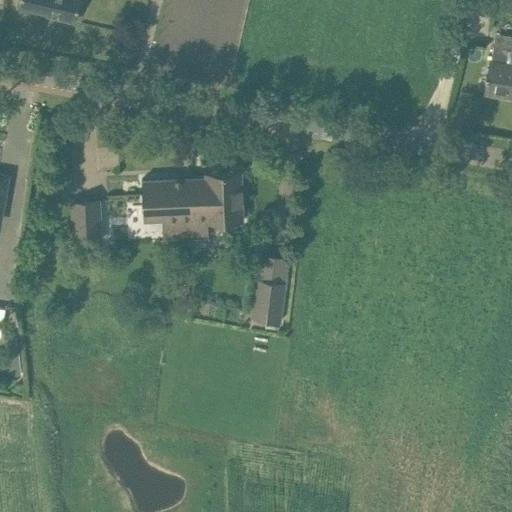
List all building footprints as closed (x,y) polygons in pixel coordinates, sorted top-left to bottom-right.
[(76,21),(80,1),(80,0),(20,0),(20,5),(59,14),(58,17),(76,21)] [(511,34),(496,32),(488,76),(486,75),(485,80),(488,80),(486,92),(487,92),(487,90),(511,94),(511,34)] [(195,216),(185,217),(185,219),(208,218),(209,222),(243,220),(241,170),(206,171),(206,176),(193,177),(195,216)] [(0,221),(8,175),(0,173),(0,221)] [(193,177),(142,179),(144,220),(185,219),(185,217),(195,216),(193,177)] [(74,241),(102,239),(99,199),(72,201),(74,241)] [(258,277),(253,317),(281,321),(286,281),(258,277)] [(116,284),(109,295),(122,304),(130,293),(116,284)] [(16,331),(3,333),(8,375),(21,374),(16,331)]
